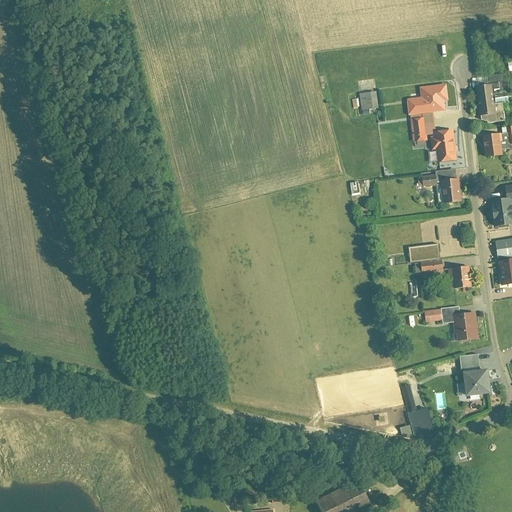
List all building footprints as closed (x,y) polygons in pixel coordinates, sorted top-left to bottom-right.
[(410,102),(410,116),(447,115),(446,102),(450,102),(449,88),(422,89),(422,102),(410,102)] [(478,89),(480,107),(478,107),(480,126),(507,123),(505,104),(498,105),(496,88),(478,89)] [(360,94),(362,112),(378,111),(376,93),(360,94)] [(415,120),(416,144),(427,144),(426,120),(415,120)] [(436,134),(437,163),(456,163),(455,133),(436,134)] [(485,138),(487,158),(503,157),(501,137),(485,138)] [(417,185),(418,196),(441,194),(442,207),(458,206),(456,182),(417,185)] [(352,199),(362,199),(361,184),(352,184),(352,199)] [(511,199),(495,200),(495,227),(511,226),(511,199)] [(511,240),(497,243),(499,257),(511,254),(511,240)] [(424,261),(424,274),(446,274),(445,261),(424,261)] [(511,261),(500,263),(502,286),(511,285),(511,261)] [(450,270),(451,290),(474,289),(473,269),(450,270)] [(455,324),(455,341),(479,341),(478,315),(466,316),(466,308),(428,309),(428,325),(455,324)] [(486,372),(464,374),(467,396),(488,393),(486,372)] [(402,388),(409,413),(418,410),(411,386),(402,388)] [(358,479),(314,500),(320,511),(370,511),(373,511),(358,479)]
